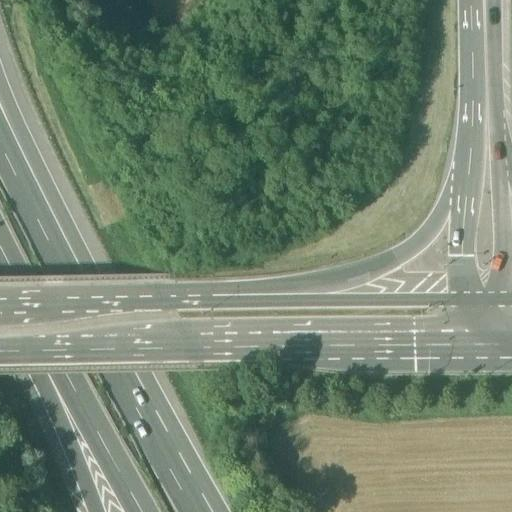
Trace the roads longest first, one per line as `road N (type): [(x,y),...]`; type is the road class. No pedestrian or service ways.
road 1 (primary): [(0,350),(494,345)]
road 2 (motorway): [(471,190),(419,247),(378,268),(168,304)]
road 3 (primary): [(474,301),(168,304)]
road 4 (motorway): [(203,511),(64,254)]
road 5 (motorway): [(0,259),(143,511)]
road 6 (motorway): [(0,276),(96,511)]
road 7 (motorway): [(470,0),(471,190)]
road 8 (motorway): [(64,254),(0,79)]
road 9 (primary): [(168,304),(0,306)]
road 10 (motorway): [(510,300),(502,139)]
road 11 (motorway): [(64,254),(0,122)]
road 12 (motorway): [(502,139),(500,0)]
